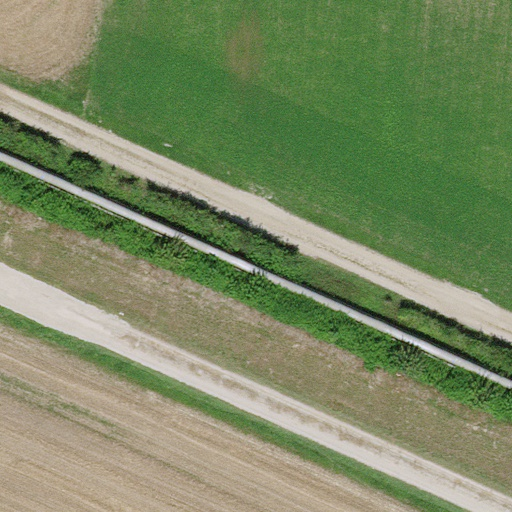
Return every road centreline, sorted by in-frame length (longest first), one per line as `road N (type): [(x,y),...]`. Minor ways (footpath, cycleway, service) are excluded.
road 1 (track): [(0,104),(511,337)]
road 2 (track): [(0,286),(497,511)]
